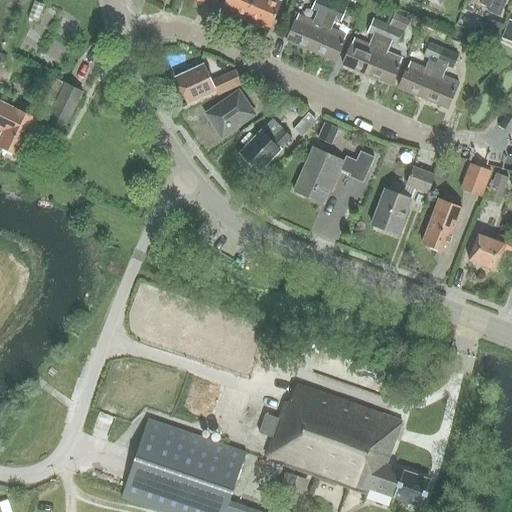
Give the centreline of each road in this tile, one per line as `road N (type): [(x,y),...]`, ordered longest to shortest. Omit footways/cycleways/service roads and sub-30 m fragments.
road 1 (unclassified): [(0,472),(39,469),(65,445),(150,227),(189,183)]
road 2 (tertiary): [(511,335),(282,245),(189,183)]
road 3 (residential): [(437,141),(381,124),(178,28),(120,42)]
road 4 (track): [(150,227),(50,188),(0,181)]
road 5 (tertiary): [(189,183),(120,42)]
